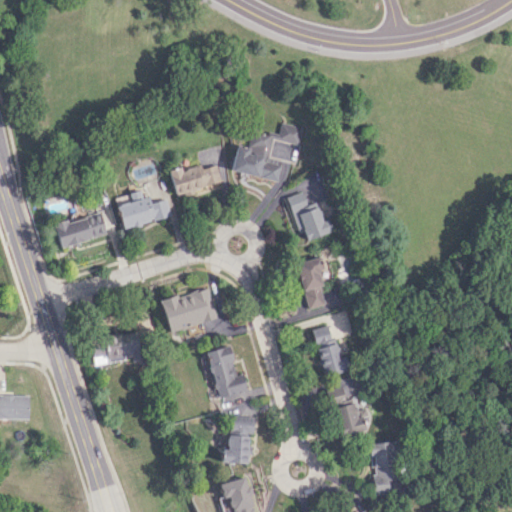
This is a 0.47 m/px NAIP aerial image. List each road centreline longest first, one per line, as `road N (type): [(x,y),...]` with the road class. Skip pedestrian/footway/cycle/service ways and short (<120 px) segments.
road 1 (residential): [(41,300),(196,257),(231,261),(251,274),(258,291),(297,453)]
road 2 (tertiary): [(113,511),(0,171)]
road 3 (residential): [(235,0),(308,33),(388,44),(452,31),(510,0)]
